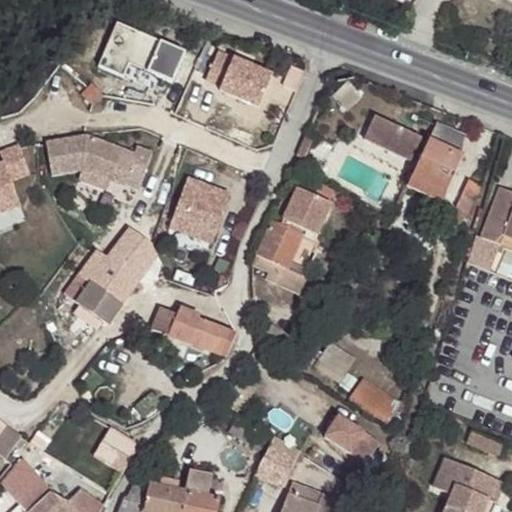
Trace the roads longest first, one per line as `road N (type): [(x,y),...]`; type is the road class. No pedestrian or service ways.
road 1 (residential): [(329,36),(246,249),(245,342),(234,362),(196,387),(152,434),(114,511)]
road 2 (tertiary): [(511,101),(329,36)]
